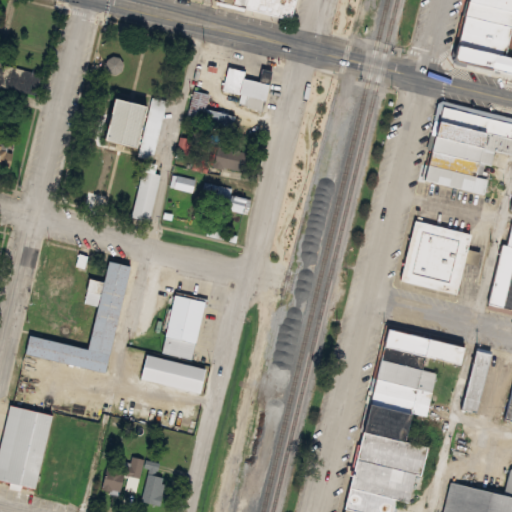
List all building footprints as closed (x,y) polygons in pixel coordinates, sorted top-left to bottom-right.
[(231,0),(249,0),(247,9),(230,5),(231,0)] [(296,0),(250,0),(248,9),(292,19),(296,0)] [(41,74),(0,63),(0,86),(36,95),(41,74)] [(238,104),(264,109),(271,71),(260,69),(258,81),(243,78),(245,70),(227,67),(222,90),(240,94),(238,104)] [(167,99),(152,96),(139,156),(155,159),(167,99)] [(140,106),(107,99),(98,141),(131,148),(140,106)] [(422,181),(484,193),(492,151),(511,154),(511,152),(511,115),(438,101),(422,181)] [(234,116),(204,108),(201,119),(200,119),(199,123),(230,131),(234,116)] [(249,152),(216,145),(211,165),(245,172),(249,152)] [(172,187),(193,192),(197,180),(176,174),(172,187)] [(251,197),(232,196),(233,186),(203,183),(202,204),(222,206),(222,215),(228,216),(228,210),(250,212),(251,197)] [(469,231),(412,219),(398,281),(454,293),(461,260),(476,263),(478,251),(465,249),(469,231)] [(511,223),(506,222),(488,304),(511,309),(511,223)] [(41,275),(62,287),(67,280),(68,281),(75,267),(53,254),(41,275)] [(127,265),(107,260),(103,282),(90,279),(85,303),(96,305),(87,347),(27,335),(23,354),(106,371),(127,265)] [(163,347),(194,354),(205,300),(174,294),(163,347)] [(341,511),(391,511),(394,498),(411,502),(423,445),(402,441),(408,413),(378,406),(379,400),(427,411),(436,371),(428,370),(430,359),(459,366),(464,345),(381,327),(341,511)] [(478,411),(487,350),(471,347),(462,409),(478,411)] [(511,375),(503,419),(511,420),(511,375)] [(7,405),(0,439),(0,479),(35,487),(50,413),(7,405)] [(100,487),(121,490),(123,476),(142,479),(144,466),(155,468),(156,461),(132,457),(130,467),(104,463),(100,487)] [(145,472),(140,501),(161,505),(166,476),(145,472)] [(511,511),(511,496),(449,482),(442,511),(511,511)]
